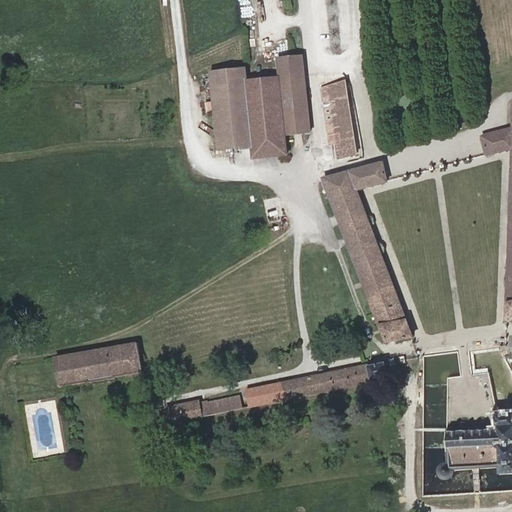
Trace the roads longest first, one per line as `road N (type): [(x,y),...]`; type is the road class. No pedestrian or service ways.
road 1 (track): [(301,223),(136,326),(95,344),(16,358),(3,369),(25,494),(127,480),(219,493),(379,480),(406,498),(407,511)]
road 2 (track): [(203,155),(180,147),(68,146),(50,125),(44,59),(34,43),(0,24)]
